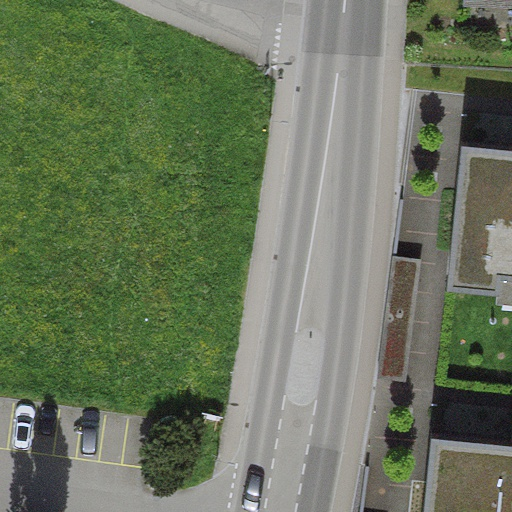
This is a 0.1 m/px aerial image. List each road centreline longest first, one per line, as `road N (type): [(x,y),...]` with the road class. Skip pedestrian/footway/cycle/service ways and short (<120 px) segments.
road 1 (secondary): [(279,511),(332,54)]
road 2 (residential): [(332,54),(183,0)]
